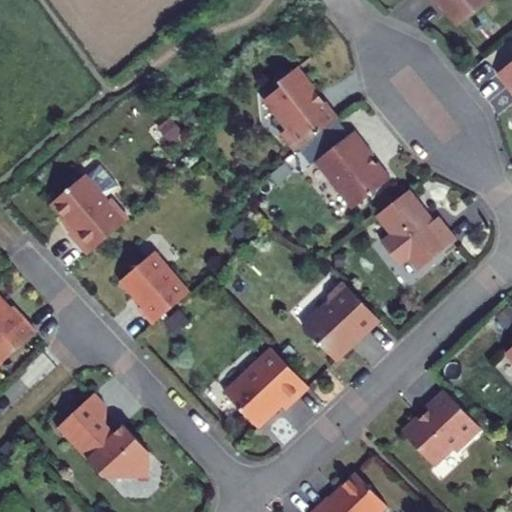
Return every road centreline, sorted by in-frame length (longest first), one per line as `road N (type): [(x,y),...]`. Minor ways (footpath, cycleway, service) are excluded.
road 1 (residential): [(252,498),(511,259)]
road 2 (residential): [(252,498),(31,258)]
road 3 (residential): [(342,0),(511,201)]
